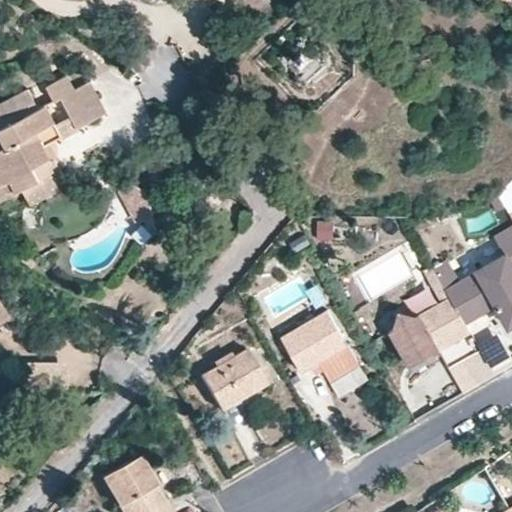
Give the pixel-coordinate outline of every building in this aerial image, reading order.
[(306,83),(328,61),(301,35),(280,56),(306,83)] [(58,68),(53,61),(49,63),(52,71),(58,68)] [(84,69),(80,62),(75,64),(79,71),(84,69)] [(0,183),(9,179),(16,191),(22,188),(40,180),(33,166),(51,157),(41,155),(38,148),(45,144),(60,137),(79,126),(106,112),(90,80),(74,88),(67,74),(46,85),(54,101),(61,97),(70,115),(56,123),(54,121),(56,120),(47,102),(38,107),(28,87),(0,101),(0,136),(4,145),(0,147),(0,183)] [(79,126),(60,137),(61,139),(80,129),(79,126)] [(51,157),(45,144),(38,148),(41,155),(51,157)] [(65,176),(56,158),(51,157),(33,166),(40,180),(22,188),(30,205),(66,188),(60,178),(65,176)] [(9,179),(0,183),(0,199),(16,191),(9,179)] [(508,202),(499,188),(489,198),(495,209),(508,202)] [(160,197),(148,199),(150,212),(161,210),(160,197)] [(447,219),(443,211),(436,213),(441,221),(447,219)] [(312,244),(304,231),(284,243),(292,256),(312,244)] [(511,295),(511,263),(505,252),(445,286),(450,295),(466,322),(480,315),(498,304),(511,295)] [(448,263),(446,259),(437,264),(440,268),(448,263)] [(445,286),(434,266),(422,273),(439,302),(450,295),(445,286)] [(466,322),(450,295),(439,302),(389,329),(410,365),(471,331),(466,322)] [(511,295),(498,304),(503,313),(511,327),(511,295)] [(0,304),(0,322),(9,317),(0,304)] [(503,313),(498,304),(480,315),(485,324),(503,313)] [(347,344),(327,308),(281,334),(302,370),(317,361),(347,344)] [(482,349),(474,336),(441,354),(449,367),(482,349)] [(511,364),(511,355),(501,338),(482,349),(496,374),(511,364)] [(359,365),(347,344),(317,361),(329,382),(359,365)] [(267,383),(246,347),(233,355),(215,365),(200,374),(221,409),(239,399),(267,383)] [(233,355),(230,351),(213,361),(215,365),(233,355)] [(239,399),(221,409),(222,412),(240,402),(239,399)] [(172,511),(139,454),(101,475),(122,511),(172,511)] [(206,480),(192,456),(177,465),(192,489),(206,480)] [(458,503),(454,496),(445,501),(450,508),(458,503)] [(446,511),(442,501),(428,507),(430,511),(446,511)]
